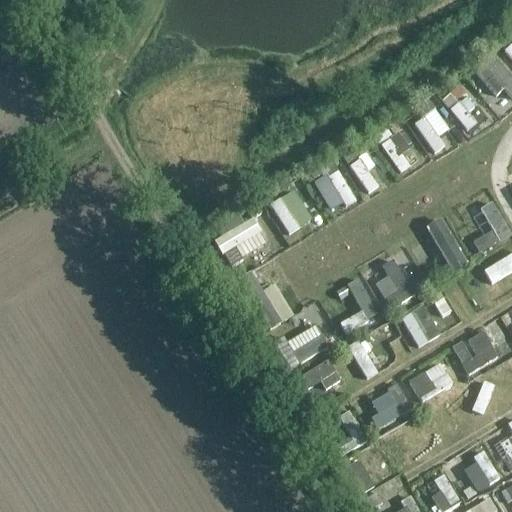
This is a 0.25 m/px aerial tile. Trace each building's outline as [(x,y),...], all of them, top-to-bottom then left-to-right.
[(511,97),(511,81),(497,65),(489,73),(511,97)] [(470,87),(437,110),(462,146),(506,116),(488,90),(477,98),(470,87)] [(416,170),(438,157),(421,128),(399,140),(416,170)] [(381,193),(399,184),(379,145),(361,154),(381,193)] [(345,172),(351,188),(339,193),(344,207),(373,197),(362,166),(345,172)] [(314,232),(329,224),(313,193),(297,201),(314,232)] [(247,230),(260,251),(287,235),(274,214),(247,230)] [(463,238),(453,243),(462,263),(496,248),(482,217),(458,228),(463,238)] [(379,312),(458,260),(444,238),(385,277),(384,275),(368,285),(378,299),(373,303),(379,312)] [(444,300),(417,316),(434,344),(461,328),(444,300)] [(511,321),(472,342),(486,370),(511,355),(511,321)] [(340,361),(350,379),(360,373),(351,356),(340,361)] [(426,378),(438,399),(472,379),(460,358),(426,378)] [(395,392),(401,404),(388,410),(396,424),(431,406),(418,380),(395,392)] [(490,384),(477,392),(494,417),(507,408),(490,384)] [(407,460),(443,453),(436,418),(419,421),(421,430),(402,434),(407,460)] [(461,470),(448,481),(469,504),(482,492),(461,470)] [(511,511),(511,496),(475,510),(475,511),(511,511)]
